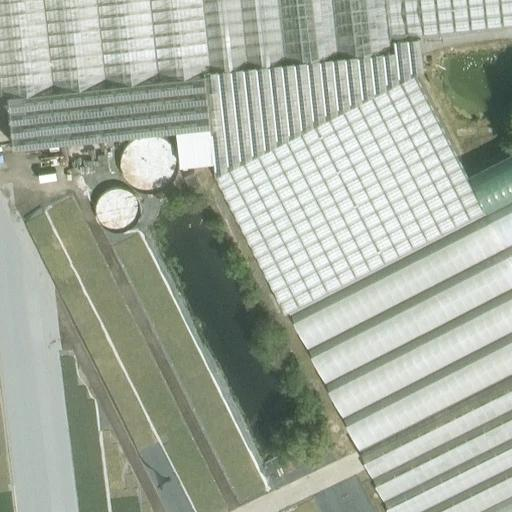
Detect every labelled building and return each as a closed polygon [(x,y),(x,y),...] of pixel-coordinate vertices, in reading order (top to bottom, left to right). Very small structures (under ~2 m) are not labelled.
[(0,0),(0,80),(1,93),(204,71),(211,70),(210,68),(392,48),(391,38),(386,0),(0,0)] [(511,0),(386,0),(391,38),(421,34),(511,24),(511,0)] [(392,48),(210,68),(211,70),(204,71),(215,172),(416,69),(417,70),(424,66),(421,34),(391,38),(392,48)] [(416,69),(215,172),(286,310),(290,308),(486,207),(417,70),(416,69)] [(170,178),(164,131),(126,135),(129,154),(139,153),(141,168),(134,169),(135,183),(170,178)] [(133,185),(95,187),(97,221),(135,219),(133,185)] [(511,196),(487,209),(486,207),(290,308),(361,447),(511,370),(511,196)] [(334,496),(339,494),(344,504),(365,494),(356,474),(330,487),(334,496)]
